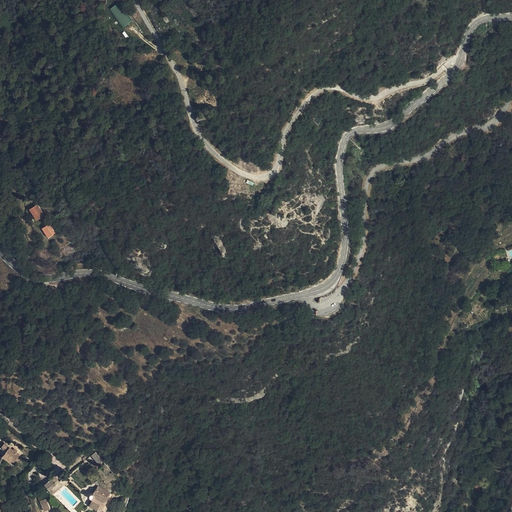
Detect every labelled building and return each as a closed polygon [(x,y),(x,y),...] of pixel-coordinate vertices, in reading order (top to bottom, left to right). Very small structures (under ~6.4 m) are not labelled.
[(119,2),(109,9),(122,27),(132,21),(119,2)] [(37,216),(44,210),(38,200),(31,205),(37,216)] [(48,234),(55,229),(52,224),(53,223),(51,219),(43,225),(48,234)] [(5,443),(2,447),(4,450),(2,452),(4,454),(3,455),(13,462),(19,454),(5,443)] [(99,463),(103,460),(97,453),(93,456),(99,463)] [(68,481),(65,477),(56,484),(50,488),(53,494),(68,481)] [(53,478),(52,478),(50,480),(46,484),(49,489),(50,488),(56,484),(53,478)] [(67,489),(66,487),(60,493),(73,505),(77,501),(66,491),(67,489)] [(110,492),(100,487),(98,490),(96,489),(94,494),(92,494),(91,495),(90,495),(90,496),(90,497),(91,498),(92,498),(91,499),(93,500),(91,505),(102,511),(109,495),(110,492)] [(45,511),(50,509),(46,498),(41,500),(45,511)]
